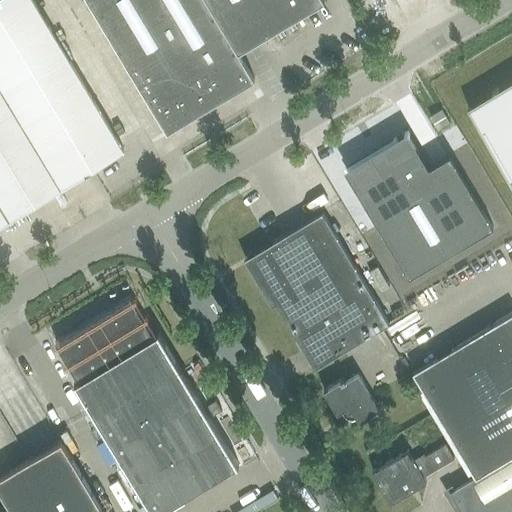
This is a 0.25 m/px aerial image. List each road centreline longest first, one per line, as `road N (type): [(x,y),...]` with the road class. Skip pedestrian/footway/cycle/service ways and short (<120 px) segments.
road 1 (unclassified): [(160,208),(508,0)]
road 2 (unclassified): [(332,511),(160,208)]
road 3 (unclassified): [(160,208),(0,304)]
